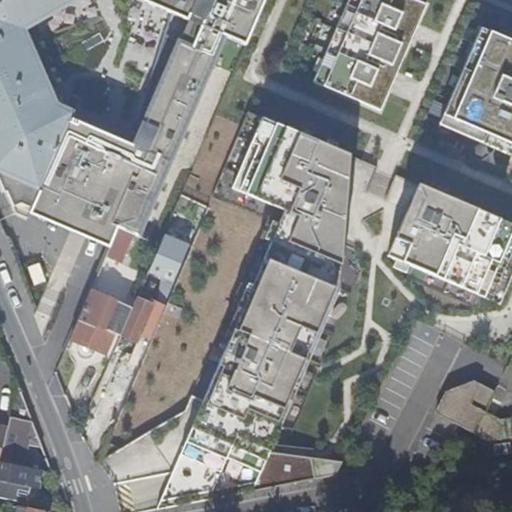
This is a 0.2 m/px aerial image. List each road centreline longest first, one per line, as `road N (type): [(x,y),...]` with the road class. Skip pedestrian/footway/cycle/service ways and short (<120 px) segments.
road 1 (unclassified): [(445,352),(371,482),(248,511)]
road 2 (residential): [(81,511),(0,299)]
